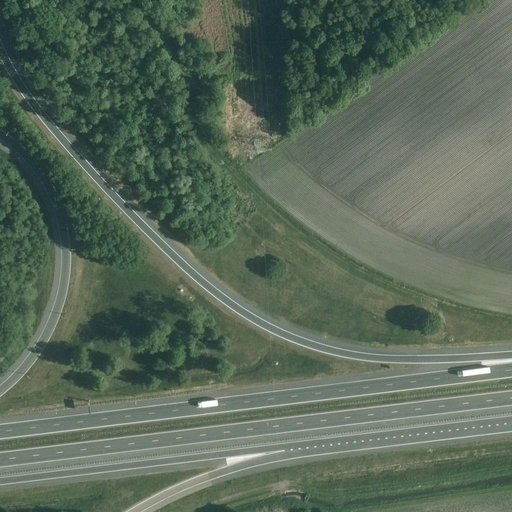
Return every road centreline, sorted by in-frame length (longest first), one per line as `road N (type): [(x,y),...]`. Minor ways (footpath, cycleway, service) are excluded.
road 1 (motorway): [(511,360),(364,357),(297,340),(240,311),(67,148),(0,51)]
road 2 (motorway): [(0,460),(511,398)]
road 3 (motorway): [(511,370),(0,431)]
road 4 (motorway): [(0,136),(54,199),(64,253),(48,331),(0,391)]
road 5 (motorway): [(0,481),(284,446)]
road 6 (motorway): [(284,446),(511,419)]
road 7 (motorway): [(140,511),(284,446)]
